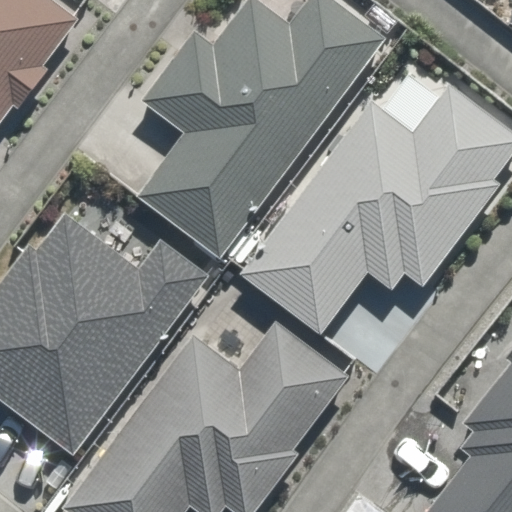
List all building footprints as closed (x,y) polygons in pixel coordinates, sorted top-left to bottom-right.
[(0,0),(0,120),(14,102),(19,106),(47,67),(42,62),(78,16),(55,0),(0,0)] [(221,254),(384,35),(337,0),(307,0),(291,22),(260,0),(246,0),(214,43),(196,29),(143,99),(184,130),(137,193),(221,254)] [(372,98),(240,270),(321,332),(368,269),(392,287),(405,271),(424,283),(500,180),(494,176),(511,152),(511,128),(450,82),(414,130),(372,98)] [(0,396),(74,452),(209,271),(160,235),(139,265),(65,208),(37,246),(30,241),(0,280),(0,396)] [(277,318),(240,367),(194,333),(63,505),(72,511),(183,511),(191,503),(202,511),(219,511),(226,503),(239,511),(252,511),(298,449),(294,446),(348,372),(277,318)] [(511,511),(511,346),(505,354),(511,359),(462,419),(473,428),(460,445),(470,453),(422,511),(511,511)]
